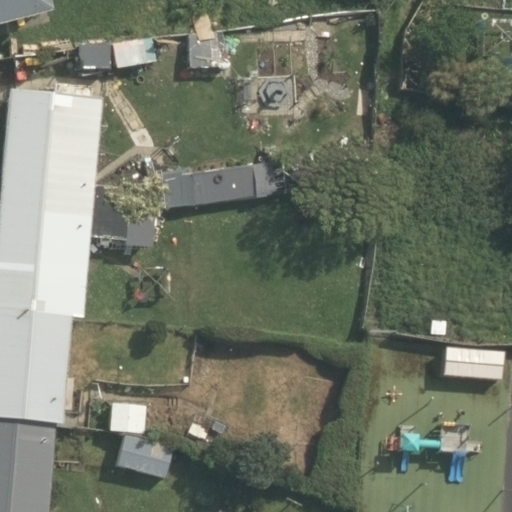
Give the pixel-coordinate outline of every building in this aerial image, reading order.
[(0,0),(0,30),(40,19),(34,0),(0,0)] [(0,511),(40,511),(48,434),(59,324),(74,326),(83,243),(136,249),(139,218),(126,217),(128,192),(85,187),(92,107),(84,106),(86,92),(52,89),(51,105),(2,101),(0,121),(0,511)] [(497,357),(439,352),(437,380),(494,385),(497,357)] [(499,404),(432,401),(428,480),(495,484),(499,404)] [(112,470),(139,472),(144,405),(117,403),(112,470)] [(417,511),(421,474),(373,469),(368,511),(417,511)]
